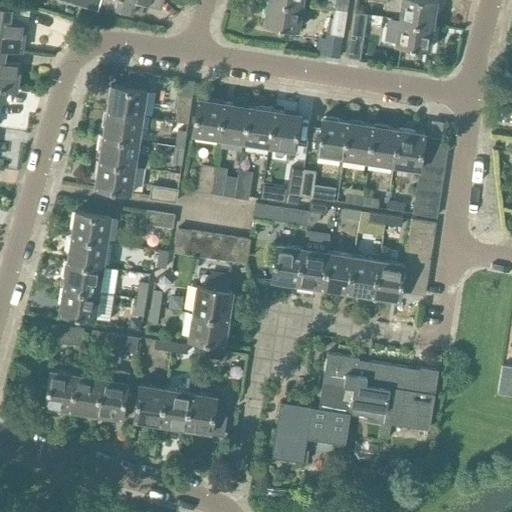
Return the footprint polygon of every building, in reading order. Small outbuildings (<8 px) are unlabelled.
[(61,0),(97,10),(98,9),(96,9),(98,2),(115,6),(132,11),(135,1),(144,3),(160,7),(162,0),(61,0)] [(303,4),(279,0),(267,0),(264,23),(299,29),(303,4)] [(335,0),(334,9),(346,11),(348,0),(335,0)] [(401,0),(398,19),(433,24),(436,0),(401,0)] [(0,46),(3,47),(22,50),(26,22),(7,19),(8,6),(0,5),(0,46)] [(346,11),(334,9),(330,33),(325,32),(324,38),(318,37),(317,54),(339,58),(346,11)] [(366,14),(354,12),(350,37),(347,57),(359,59),(366,14)] [(433,24),(398,19),(395,44),(429,50),(433,24)] [(0,86),(17,89),(21,61),(1,59),(3,47),(0,46),(0,86)] [(106,109),(142,115),(146,89),(110,83),(106,109)] [(192,96),(179,94),(175,120),(188,122),(192,96)] [(223,101),(197,97),(192,132),(218,136),(223,101)] [(218,136),(243,140),(248,105),(223,101),(218,136)] [(243,140),(268,144),(274,109),(248,105),(243,140)] [(138,140),(142,115),(106,109),(102,135),(138,140)] [(300,113),(274,109),(268,144),(294,148),(300,113)] [(343,156),(348,120),(322,116),(317,152),(343,156)] [(373,124),(348,120),(343,156),(368,160),(373,124)] [(398,128),(373,124),(368,160),(393,164),(398,128)] [(421,153),(423,140),(424,132),(398,128),(393,164),(419,168),(419,164),(421,153)] [(186,130),(177,129),(174,146),(184,147),(186,130)] [(134,165),(138,140),(102,135),(98,160),(134,165)] [(447,144),(423,140),(421,153),(445,156),(447,144)] [(172,163),(181,165),(184,147),(174,146),(172,163)] [(443,168),(445,156),(421,153),(419,164),(443,168)] [(134,165),(98,160),(94,185),(130,191),(134,165)] [(209,191),(213,165),(201,164),(198,189),(209,191)] [(442,179),(443,168),(419,164),(419,168),(418,175),(442,179)] [(213,165),(209,191),(222,193),(226,167),(213,165)] [(299,194),(303,168),(290,166),(286,192),(285,201),(297,203),(298,194),(299,194)] [(303,168),(299,194),(311,196),(315,170),(303,168)] [(234,195),(248,197),(252,171),(238,169),(234,195)] [(440,192),(442,179),(418,175),(416,188),(440,192)] [(149,197),(175,201),(177,188),(151,184),(149,197)] [(438,204),(440,192),(416,188),(414,200),(438,204)] [(345,194),(344,202),(361,205),(362,196),(345,194)] [(361,205),(386,208),(387,199),(362,196),(361,205)] [(403,211),(405,202),(387,199),(386,208),(403,211)] [(436,216),(438,204),(414,200),(412,212),(436,216)] [(255,202),(253,216),(307,225),(307,224),(309,211),(309,210),(308,210),(255,202)] [(309,210),(309,211),(325,214),(327,204),(309,202),(308,210),(309,210)] [(341,217),(359,219),(360,210),(343,207),(341,217)] [(70,235),(106,240),(110,214),(75,209),(70,235)] [(172,226),(173,213),(148,209),(146,222),(172,226)] [(369,212),(367,220),(384,223),(385,214),(369,212)] [(400,225),(402,217),(385,214),(384,223),(400,225)] [(433,234),(435,222),(411,218),(409,230),(433,234)] [(185,252),(189,228),(177,227),(174,251),(185,252)] [(189,228),(185,252),(198,254),(201,230),(189,228)] [(209,256),(213,232),(201,230),(198,254),(209,256)] [(409,230),(407,242),(431,245),(433,234),(409,230)] [(222,258),(225,234),(213,232),(209,256),(222,258)] [(225,234),(222,258),(234,260),(237,236),(225,234)] [(70,235),(66,260),(102,266),(106,240),(70,235)] [(237,236),(234,260),(246,262),(249,238),(237,236)] [(297,282),(303,246),(277,242),(271,278),(297,282)] [(407,242),(405,254),(429,258),(431,245),(407,242)] [(328,250),(303,246),(297,282),(323,286),(328,250)] [(158,249),(156,267),(165,268),(167,250),(158,249)] [(323,286),(348,290),(353,254),(328,250),(323,286)] [(348,290),(373,294),(378,258),(353,254),(348,290)] [(404,262),(378,258),(373,294),(398,298),(400,289),(402,277),(403,265),(427,269),(429,258),(405,254),(404,262)] [(98,291),(102,266),(66,260),(63,285),(98,291)] [(426,281),(427,269),(403,265),(402,277),(426,281)] [(192,311),(228,317),(232,290),(228,289),(230,273),(209,270),(207,286),(196,284),(192,311)] [(424,293),(426,281),(402,277),(400,289),(424,293)] [(131,297),(136,297),(146,298),(148,282),(138,281),(138,285),(133,285),(131,297)] [(98,291),(63,285),(58,311),(94,317),(98,291)] [(162,290),(152,289),(150,305),(159,306),(162,290)] [(134,314),(143,315),(146,298),(136,297),(134,314)] [(147,322),(157,324),(159,306),(150,305),(147,322)] [(228,317),(192,311),(188,337),(224,343),(228,317)] [(84,327),(57,323),(54,341),(81,345),(84,327)] [(107,331),(91,328),(90,337),(106,339),(107,331)] [(108,332),(106,347),(136,351),(138,336),(108,332)] [(155,338),(153,348),(170,351),(172,341),(155,338)] [(181,353),(183,343),(172,341),(170,351),(181,353)] [(223,349),(205,347),(204,356),(222,359),(223,349)] [(318,406),(318,407),(350,412),(351,404),(385,409),(389,385),(365,381),(369,360),(358,358),(358,356),(327,351),(318,406)] [(381,436),(388,437),(390,422),(428,428),(438,368),(419,365),(419,367),(369,360),(365,381),(389,385),(385,409),(383,422),(381,436)] [(511,365),(503,364),(498,392),(511,394),(511,365)] [(101,376),(96,413),(122,417),(129,371),(103,367),(101,376)] [(31,403),(71,409),(76,373),(50,369),(48,386),(34,384),(31,403)] [(101,376),(76,373),(71,409),(96,413),(101,376)] [(159,423),(165,387),(139,383),(133,419),(159,423)] [(159,423),(185,427),(190,391),(165,387),(159,423)] [(190,391),(185,427),(224,433),(227,414),(214,412),(216,395),(190,391)] [(318,406),(280,400),(271,456),(303,461),(306,439),(324,442),(325,440),(345,443),(350,412),(318,407),(318,406)]
